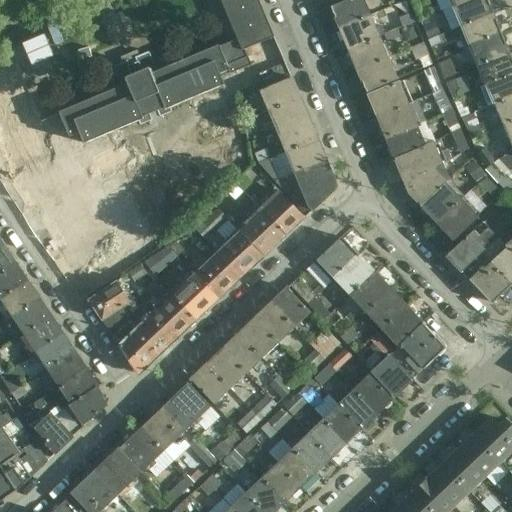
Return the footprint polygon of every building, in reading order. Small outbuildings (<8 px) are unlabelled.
[(4,51),(0,52),(0,154),(5,167),(11,165),(14,172),(14,171),(51,156),(47,146),(46,147),(42,137),(44,136),(45,138),(64,130),(67,138),(77,134),(81,145),(136,123),(138,127),(173,113),(171,109),(225,86),(220,75),(229,72),(231,76),(232,75),(241,96),(290,75),(259,0),(220,0),(236,38),(237,40),(219,47),(219,46),(157,71),(149,52),(148,53),(147,52),(114,65),(114,67),(113,67),(120,85),(120,86),(54,113),(55,115),(41,120),(40,121),(41,122),(39,123),(17,70),(13,72),(6,56),(4,51)] [(311,0),(315,9),(336,1),(335,0),(311,0)] [(339,29),(370,16),(363,0),(347,0),(330,7),(339,29)] [(414,9),(426,4),(424,0),(415,0),(411,2),(414,9)] [(491,13),(485,0),(469,0),(452,7),(461,27),(491,13)] [(461,27),(469,46),(499,34),(491,13),(461,27)] [(410,14),(401,18),(404,26),(413,23),(410,14)] [(348,50),(379,37),(384,35),(381,26),(376,28),(370,16),(339,29),(348,50)] [(434,22),(423,26),(428,40),(440,36),(434,22)] [(428,40),(428,41),(431,49),(459,37),(455,29),(440,36),(428,40)] [(396,30),(384,35),(387,43),(399,38),(396,30)] [(469,46),(477,66),(508,53),(499,34),(469,46)] [(388,58),(379,37),(348,50),(357,71),(388,58)] [(415,63),(428,57),(422,44),(410,50),(415,63)] [(511,74),(511,63),(508,53),(477,66),(485,86),(511,74)] [(388,58),(357,71),(366,93),(397,80),(388,58)] [(438,64),(444,80),(455,75),(448,60),(438,64)] [(431,93),(430,93),(431,96),(443,91),(433,69),(422,73),(431,93)] [(511,74),(485,86),(493,105),(511,97),(511,74)] [(291,78),(260,91),(269,112),(300,99),(291,78)] [(453,80),(445,84),(452,100),(460,96),(453,80)] [(377,119),(408,106),(412,104),(402,81),(368,96),(377,119)] [(440,115),(441,115),(441,116),(452,112),(443,91),(431,96),(440,115)] [(459,115),(467,111),(460,96),(452,100),(459,115)] [(511,97),(493,105),(501,125),(511,120),(511,97)] [(269,112),(277,133),(308,119),(300,99),(269,112)] [(254,105),(242,109),(247,121),(259,116),(254,105)] [(377,119),(386,139),(417,126),(408,106),(377,119)] [(447,129),(449,128),(451,134),(459,129),(452,112),(441,116),(447,129)] [(460,119),(469,139),(481,133),(473,114),(460,119)] [(262,124),(259,116),(247,121),(250,129),(262,124)] [(277,133),(285,152),(317,139),(308,119),(277,133)] [(511,150),(511,120),(501,125),(511,150)] [(386,139),(394,159),(425,147),(417,126),(386,139)] [(468,150),(459,129),(451,134),(459,154),(468,150)] [(325,158),(317,139),(285,152),(293,172),(325,158)] [(394,159),(404,182),(443,165),(441,162),(443,162),(444,164),(451,161),(446,150),(438,154),(433,143),(425,147),(394,159)] [(274,157),(270,147),(253,154),(256,163),(257,165),(270,159),(274,157)] [(494,161),(485,148),(475,155),(485,168),(494,161)] [(307,206),(311,210),(334,189),(336,184),(325,158),(293,172),(283,176),(284,178),(273,182),(293,203),(304,198),(307,206)] [(278,179),(270,159),(257,165),(273,181),(278,179)] [(474,161),(465,168),(476,183),(485,176),(474,161)] [(511,179),(495,163),(485,173),(505,193),(511,186),(511,179)] [(420,206),(447,180),(444,182),(439,177),(446,174),(443,165),(404,182),(409,194),(420,206)] [(501,194),(486,178),(478,185),(493,201),(501,194)] [(420,206),(436,223),(463,197),(463,196),(460,199),(445,183),(448,181),(447,180),(420,206)] [(303,218),(277,190),(259,208),(285,235),(303,218)] [(511,210),(511,192),(510,191),(495,205),(506,216),(511,210)] [(463,197),(436,223),(453,240),(480,214),(479,213),(477,216),(461,200),(464,197),(463,197)] [(222,215),(226,219),(229,222),(237,216),(230,208),(222,215)] [(263,256),(285,235),(259,208),(243,223),(246,226),(240,231),(263,256)] [(226,219),(222,215),(217,209),(195,230),(204,240),(226,219)] [(505,235),(496,226),(491,231),(499,240),(505,235)] [(446,257),(461,273),(481,255),(484,251),(497,239),(487,228),(478,237),(473,231),(446,257)] [(240,231),(217,253),(240,277),(263,256),(240,231)] [(316,261),(334,280),(358,257),(340,238),(316,261)] [(175,242),(169,248),(176,255),(183,249),(175,242)] [(0,271),(14,262),(3,245),(0,246),(0,271)] [(85,297),(137,263),(137,262),(129,250),(119,257),(77,285),(85,297)] [(511,253),(510,251),(493,267),(511,286),(511,284),(511,253)] [(217,253),(195,274),(218,298),(240,277),(217,253)] [(481,255),(461,273),(489,302),(493,302),(511,286),(493,267),(481,255)] [(334,280),(350,297),(374,274),(358,257),(334,280)] [(0,298),(27,281),(14,262),(0,271),(0,298)] [(133,283),(146,275),(139,265),(127,274),(133,283)] [(195,274),(173,296),(196,320),(218,298),(195,274)] [(350,297),(366,314),(391,291),(374,274),(350,297)] [(87,300),(101,321),(133,300),(132,299),(129,301),(116,282),(119,280),(119,279),(87,300)] [(297,279),(289,286),(307,306),(315,298),(314,298),(325,288),(321,284),(310,294),(297,279)] [(38,298),(27,281),(0,298),(0,299),(11,317),(38,298)] [(142,309),(150,318),(173,342),(196,320),(173,296),(164,287),(150,300),(144,292),(133,300),(142,309)] [(287,288),(270,304),(294,329),(311,314),(287,288)] [(366,314),(382,331),(407,308),(391,291),(366,314)] [(11,317),(23,334),(50,316),(38,298),(11,317)] [(315,298),(307,306),(323,323),(330,316),(329,315),(315,298)] [(133,300),(101,321),(112,338),(136,372),(141,372),(173,342),(150,318),(142,309),(133,300)] [(270,304),(254,319),(278,345),(294,329),(270,304)] [(378,335),(371,342),(373,344),(387,359),(390,356),(422,325),(407,308),(382,331),(398,347),(394,351),(378,335)] [(330,316),(323,323),(329,328),(339,319),(333,312),(329,315),(330,316)] [(62,334),(50,316),(23,334),(35,352),(62,334)] [(254,319),(238,334),(262,360),(278,345),(254,319)] [(412,380),(437,356),(438,357),(445,351),(444,349),(445,348),(444,347),(445,346),(438,339),(437,340),(422,325),(390,356),(412,380)] [(351,330),(340,340),(349,348),(359,338),(351,330)] [(74,352),(62,334),(35,352),(47,370),(74,352)] [(246,375),(262,360),(238,334),(222,350),(246,375)] [(325,346),(317,353),(323,360),(339,344),(334,338),(326,346),(325,346)] [(412,380),(390,356),(387,359),(373,344),(368,348),(373,353),(363,364),(372,372),(395,397),(412,381),(412,380)] [(230,390),(246,375),(222,350),(207,364),(230,390)] [(344,350),(328,365),(335,372),(351,357),(344,350)] [(314,351),(300,364),(309,374),(323,360),(317,353),(314,351)] [(47,370),(58,387),(85,369),(74,352),(47,370)] [(230,390),(207,364),(190,380),(214,405),(230,390)] [(333,375),(326,367),(313,379),(320,387),(333,375)] [(298,368),(284,381),(292,390),(306,377),(298,368)] [(70,404),(95,387),(97,386),(85,369),(58,387),(70,404)] [(11,370),(0,378),(11,394),(22,387),(11,370)] [(376,414),(384,407),(386,409),(391,405),(388,402),(391,399),(369,375),(353,391),(376,414)] [(277,377),(268,385),(281,399),(291,391),(277,377)] [(313,379),(297,393),(305,401),(314,392),(320,387),(313,379)] [(164,406),(186,429),(210,407),(188,383),(164,406)] [(15,401),(27,394),(22,387),(11,394),(15,401)] [(95,387),(70,404),(68,405),(81,425),(92,418),(91,417),(99,412),(98,410),(105,405),(104,403),(105,402),(95,387)] [(0,428),(1,427),(12,420),(7,413),(2,416),(0,413),(0,404),(6,401),(0,391),(0,428)] [(360,429),(376,414),(353,391),(337,405),(360,429)] [(291,417),(306,403),(297,393),(282,407),(291,417)] [(266,396),(250,411),(259,421),(275,406),(266,396)] [(47,410),(44,405),(44,406),(40,399),(33,404),(39,413),(47,410)] [(47,410),(49,412),(48,412),(50,414),(52,416),(62,409),(54,399),(44,405),(47,410)] [(337,405),(322,420),(345,444),(360,429),(337,405)] [(164,406),(141,427),(164,451),(186,429),(164,406)] [(62,409),(52,416),(59,423),(67,417),(62,409)] [(291,418),(280,410),(267,423),(276,432),(291,418)] [(236,425),(245,434),(259,421),(250,411),(236,425)] [(50,414),(34,429),(47,442),(44,445),(54,455),(73,437),(59,423),(52,416),(50,414)] [(9,438),(24,429),(16,417),(16,418),(12,420),(1,427),(9,438)] [(500,461),(499,462),(511,476),(511,475),(511,428),(505,421),(498,427),(491,419),(474,435),(500,461)] [(322,420),(306,434),(329,459),(345,444),(322,420)] [(260,429),(269,439),(276,432),(267,423),(260,429)] [(0,465),(19,453),(9,438),(1,427),(0,428),(0,467),(1,467),(0,465)] [(141,427),(118,449),(140,473),(164,451),(141,427)] [(314,473),(329,459),(306,434),(291,449),(314,473)] [(459,450),(484,476),(499,462),(500,461),(474,435),(459,450)] [(221,442),(210,452),(219,463),(226,457),(223,454),(231,447),(235,443),(229,436),(222,442),(221,442)] [(193,437),(186,445),(209,468),(216,461),(193,437)] [(243,441),(238,445),(235,443),(231,447),(241,458),(250,450),(243,441)] [(19,489),(48,462),(45,460),(35,443),(19,453),(0,465),(1,467),(0,467),(0,506),(4,504),(2,501),(19,489)] [(245,463),(241,458),(231,447),(223,454),(226,457),(237,470),(245,463)] [(118,449),(95,471),(117,495),(133,481),(143,492),(145,490),(154,500),(160,494),(140,473),(118,449)] [(291,449),(276,464),(298,488),(314,473),(291,449)] [(443,465),(469,491),(484,476),(459,450),(443,465)] [(276,464),(260,478),(283,502),(298,488),(276,464)] [(427,479),(453,506),(469,491),(443,465),(428,479),(428,478),(427,479)] [(99,511),(117,495),(95,471),(72,493),(89,511),(99,511)] [(219,486),(210,477),(206,481),(214,490),(219,486)] [(260,478),(245,492),(264,511),(273,511),(283,502),(260,478)] [(411,494),(428,511),(446,511),(453,506),(427,479),(411,494)] [(199,488),(208,497),(214,490),(206,481),(199,488)] [(183,492),(175,483),(161,495),(169,504),(183,492)] [(264,511),(245,492),(230,507),(234,511),(264,511)] [(396,509),(398,511),(428,511),(411,494),(410,495),(411,495),(396,509)] [(155,501),(162,510),(169,504),(161,495),(155,501)] [(174,509),(176,511),(192,511),(198,506),(189,496),(174,509)] [(82,511),(69,498),(53,511),(82,511)] [(222,499),(208,511),(234,511),(230,507),(222,499)]
